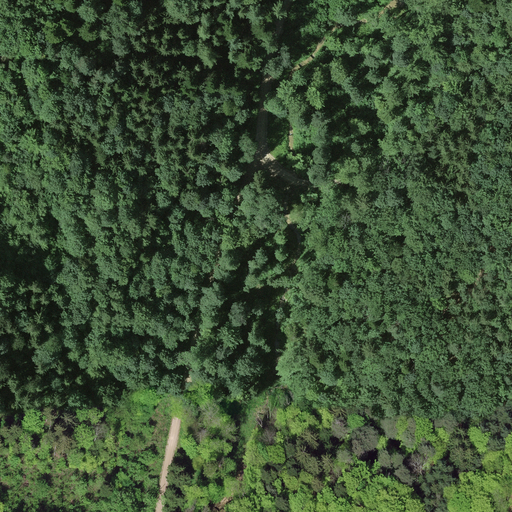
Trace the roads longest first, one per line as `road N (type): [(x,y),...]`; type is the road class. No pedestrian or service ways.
road 1 (track): [(175,511),(208,284),(235,183),(279,90),(305,0)]
road 2 (track): [(248,149),(295,172),(322,170),(345,154),(414,67),(511,22)]
